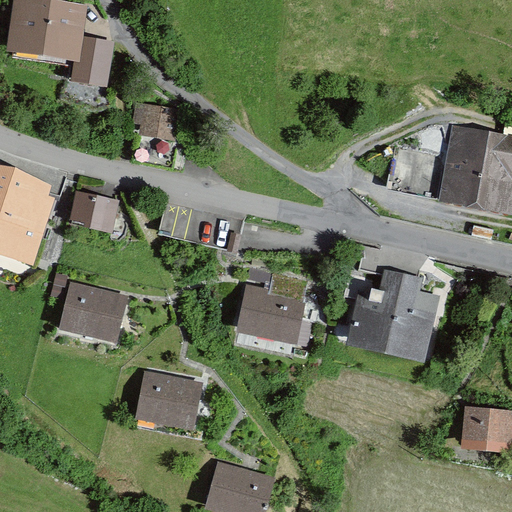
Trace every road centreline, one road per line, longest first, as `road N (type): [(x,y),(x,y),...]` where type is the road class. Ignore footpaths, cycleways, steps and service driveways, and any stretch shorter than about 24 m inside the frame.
road 1 (tertiary): [(0,138),(200,193),(354,224)]
road 2 (residential): [(354,224),(330,193),(142,63),(98,0)]
road 3 (tertiary): [(354,224),(511,256)]
